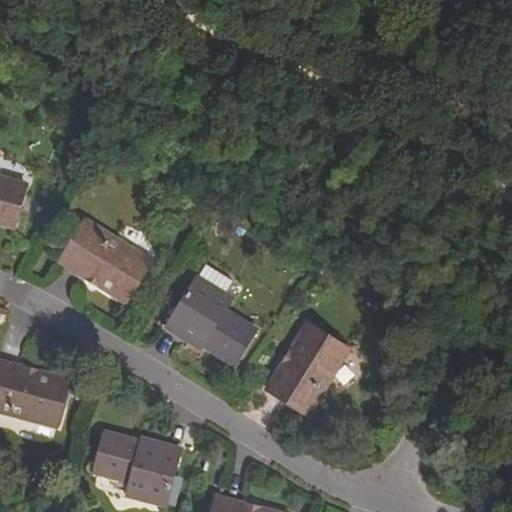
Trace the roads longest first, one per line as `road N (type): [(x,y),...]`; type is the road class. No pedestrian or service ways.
road 1 (residential): [(397,502),(330,483),(0,286)]
road 2 (track): [(155,0),(316,81),(511,203)]
